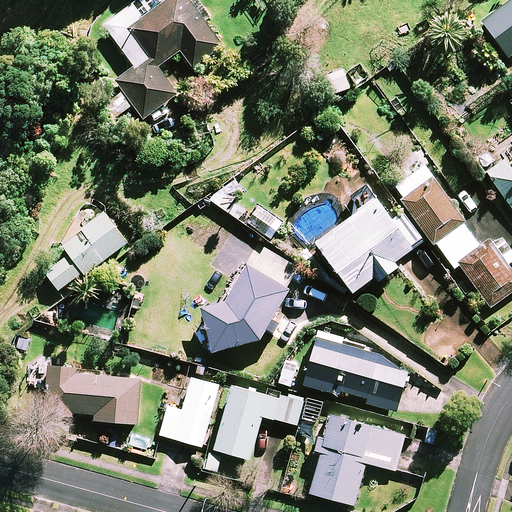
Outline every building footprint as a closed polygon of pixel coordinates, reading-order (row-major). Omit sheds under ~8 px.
[(222,44),(190,0),(136,0),(105,23),(136,66),(118,79),(145,116),(177,93),(157,65),(180,49),(191,65),(222,44)] [(511,53),(511,0),(506,0),(481,20),(508,56),(511,53)] [(349,86),(342,68),(324,76),(331,94),(349,86)] [(511,152),(486,171),(511,207),(511,152)] [(511,250),(501,235),(491,242),(487,236),(479,241),(473,232),(425,164),(394,185),(452,268),(459,263),(490,306),(511,290),(511,270),(507,263),(511,259),(511,250)] [(241,189),(230,180),(213,201),(225,210),(241,189)] [(396,222),(376,194),(315,239),(352,290),(374,274),(377,278),(399,262),(395,257),(417,242),(400,219),(396,222)] [(281,221),(259,206),(248,223),(270,237),(281,221)] [(127,240),(103,210),(61,243),(68,252),(45,271),(59,289),(83,270),(85,273),(127,240)] [(280,320),(271,315),(296,267),(265,246),(251,265),(247,262),(225,297),(200,303),(212,348),(261,335),(265,326),(274,331),(280,320)] [(134,259),(119,256),(115,280),(129,282),(134,259)] [(159,284),(141,265),(132,273),(151,293),(159,284)] [(457,343),(443,331),(430,346),(444,359),(457,343)] [(378,352),(317,334),(302,382),(338,393),(340,388),(366,396),(365,401),(395,410),(409,366),(377,356),(378,352)] [(76,365),(48,363),(45,409),(93,412),(93,418),(138,422),(141,376),(75,371),(76,365)] [(218,382),(191,375),(182,408),(167,404),(160,433),(202,445),(218,382)] [(285,397),(231,382),(213,447),(250,457),(261,414),(296,424),(304,398),(287,393),(285,397)] [(322,399),(307,396),(297,435),(311,438),(322,399)] [(405,432),(330,410),(319,445),(322,446),(309,490),(353,503),(366,461),(395,469),(405,432)] [(222,454),(207,450),(202,469),(217,474),(222,454)]
